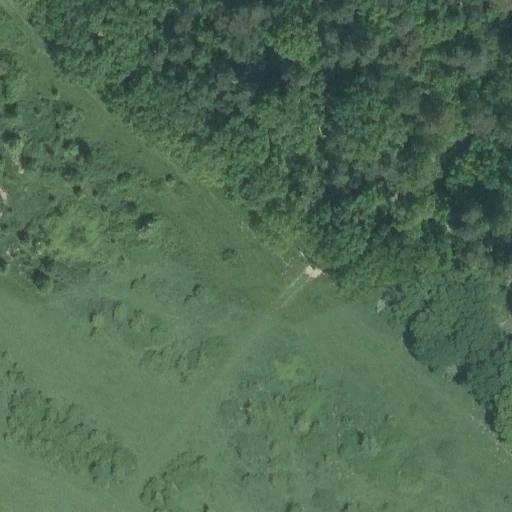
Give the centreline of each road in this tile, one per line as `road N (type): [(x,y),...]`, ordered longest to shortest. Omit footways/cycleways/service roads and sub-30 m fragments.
road 1 (track): [(50,0),(305,222)]
road 2 (track): [(305,222),(332,232),(360,230),(511,111)]
